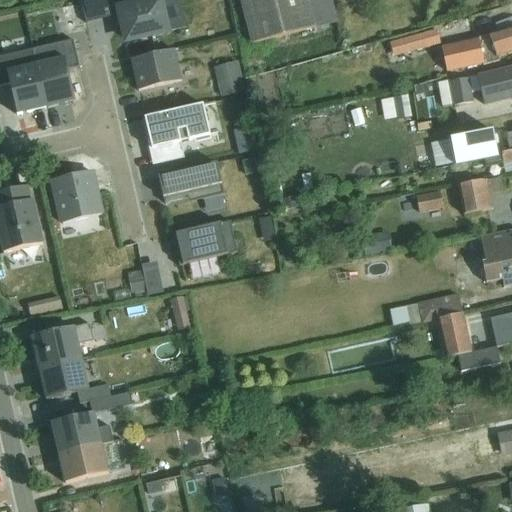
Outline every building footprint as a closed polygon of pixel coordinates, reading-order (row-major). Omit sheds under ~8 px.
[(121,17),(116,0),(88,0),(81,2),(86,25),(91,24),(121,17)] [(116,0),(121,17),(127,43),(172,33),(162,1),(155,3),(154,0),(116,0)] [(171,0),(173,25),(184,24),(181,0),(171,0)] [(239,0),(252,46),(316,30),(308,0),(239,0)] [(396,56),(444,42),(440,27),(392,40),(396,56)] [(498,60),(511,55),(511,29),(490,37),(489,32),(476,36),(477,40),(477,41),(442,49),(448,75),(500,63),(498,60)] [(33,53),(46,111),(52,109),(65,106),(76,103),(68,73),(80,70),(73,42),(33,53)] [(0,60),(0,88),(10,86),(17,117),(46,111),(33,53),(0,60)] [(174,53),(131,62),(139,93),(182,84),(174,53)] [(238,64),(214,70),(222,99),(245,93),(238,64)] [(485,108),(511,101),(511,69),(478,78),(481,94),(485,108)] [(478,78),(438,86),(442,109),(474,104),(472,96),(481,94),(478,78)] [(407,95),(393,98),(398,120),(412,117),(407,95)] [(172,147),(181,145),(211,138),(203,108),(145,121),(150,142),(151,147),(171,142),(172,147)] [(247,129),(234,132),(238,155),(251,152),(247,129)] [(494,133),(450,142),(455,168),(479,164),(499,160),(494,133)] [(501,156),(511,153),(511,135),(506,137),(509,150),(500,152),(501,156)] [(151,147),(150,142),(147,143),(153,168),(185,161),(181,145),(172,147),(171,142),(151,147)] [(511,153),(501,156),(506,175),(511,174),(511,153)] [(257,161),(243,164),(246,177),(261,174),(257,161)] [(190,172),(159,179),(165,206),(184,201),(190,200),(191,205),(225,197),(217,165),(190,172)] [(92,174),(53,183),(62,227),(102,217),(92,174)] [(486,181),(458,188),(464,218),(493,212),(490,197),(503,194),(500,180),(486,181)] [(27,189),(0,195),(0,238),(4,256),(44,247),(34,203),(31,205),(27,189)] [(315,209),(314,194),(286,196),(287,210),(315,209)] [(440,194),(416,198),(420,215),(443,210),(440,194)] [(270,220),(259,222),(263,244),(275,242),(270,220)] [(230,223),(172,237),(173,239),(177,238),(183,266),(179,267),(179,268),(237,254),(230,223)] [(504,289),(511,287),(511,232),(481,239),(486,264),(482,265),(486,286),(503,282),(504,289)] [(362,240),(365,257),(392,253),(389,234),(367,238),(367,239),(362,240)] [(173,239),(179,267),(183,266),(177,238),(173,239)] [(140,244),(129,244),(129,264),(140,264),(140,244)] [(142,273),(132,275),(136,295),(146,292),(142,273)] [(137,301),(148,298),(146,292),(136,295),(137,301)] [(61,296),(31,302),(34,313),(63,306),(61,296)] [(437,322),(463,316),(459,296),(418,304),(418,306),(391,311),(394,327),(409,325),(410,328),(422,325),(437,322)] [(183,300),(170,302),(173,318),(186,316),(183,300)] [(463,316),(437,322),(445,361),(473,355),(464,316),(463,316)] [(497,349),(511,345),(511,317),(491,323),(497,349)] [(39,371),(81,360),(79,346),(93,343),(90,328),(32,340),(39,371)] [(81,360),(39,371),(46,402),(77,394),(89,390),(81,360)] [(89,390),(77,394),(80,406),(111,399),(108,387),(89,392),(89,390)] [(94,416),(52,426),(59,457),(102,447),(114,445),(112,439),(110,429),(99,432),(96,417),(133,407),(130,395),(91,406),(94,416)] [(422,411),(441,408),(440,397),(421,401),(422,411)] [(511,432),(497,436),(502,459),(511,456),(511,432)] [(102,447),(59,457),(66,486),(109,476),(102,447)] [(479,504),(491,494),(485,486),(472,495),(479,504)]
